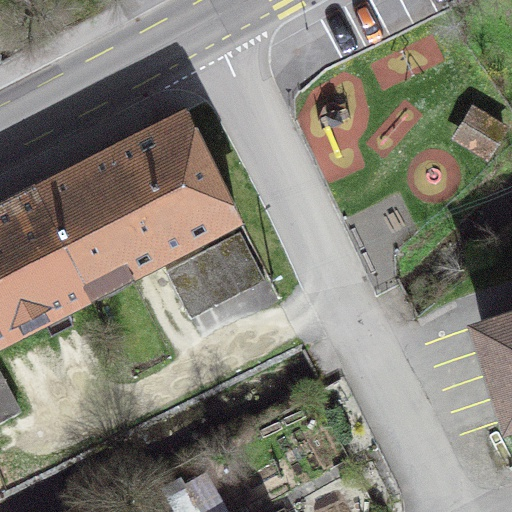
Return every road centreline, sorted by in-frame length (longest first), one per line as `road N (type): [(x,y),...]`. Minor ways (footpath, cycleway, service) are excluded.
road 1 (residential): [(205,28),(462,511)]
road 2 (primary): [(0,129),(205,28)]
